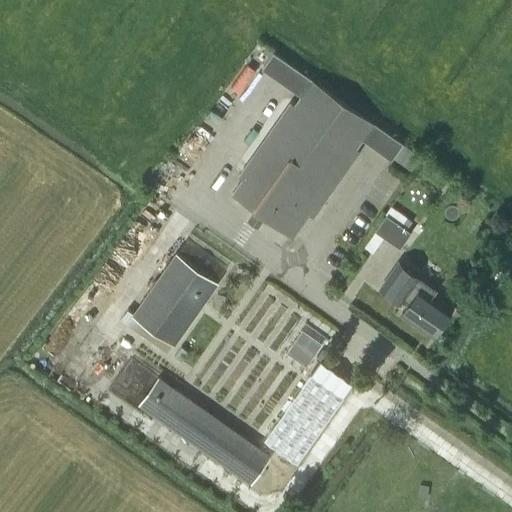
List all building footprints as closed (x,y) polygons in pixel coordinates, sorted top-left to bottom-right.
[(243,178),(232,193),(254,209),(251,213),(261,221),(265,216),(293,235),(324,190),(329,193),(339,179),(335,176),(373,121),(313,79),(248,170),(245,167),(239,175),(243,178)] [(381,174),(373,184),(390,197),(400,184),(383,170),(390,160),(365,140),(355,154),(381,174)] [(390,203),(374,228),(399,245),(416,220),(390,203)] [(217,281),(177,253),(134,313),(127,309),(120,319),(167,352),(217,281)] [(432,334),(451,308),(432,295),(436,289),(399,263),(381,287),(401,301),(402,300),(409,304),(402,313),(432,334)] [(297,461),(353,382),(322,360),(265,439),(297,461)] [(159,376),(141,403),(251,481),(269,455),(159,376)]
